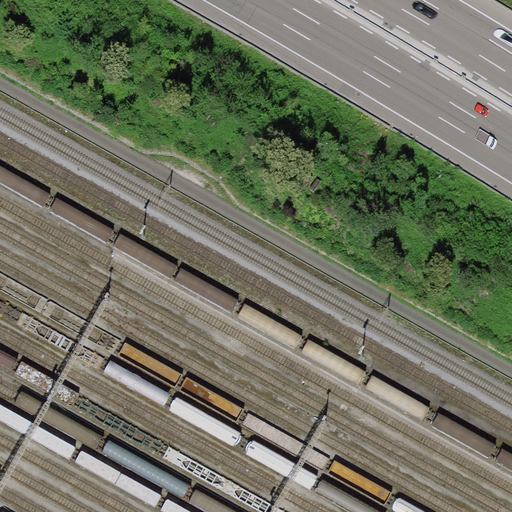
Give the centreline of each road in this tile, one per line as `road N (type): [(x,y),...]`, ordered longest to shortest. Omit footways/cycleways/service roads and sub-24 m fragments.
road 1 (motorway): [(260,0),(511,152)]
road 2 (motorway): [(511,64),(407,0)]
